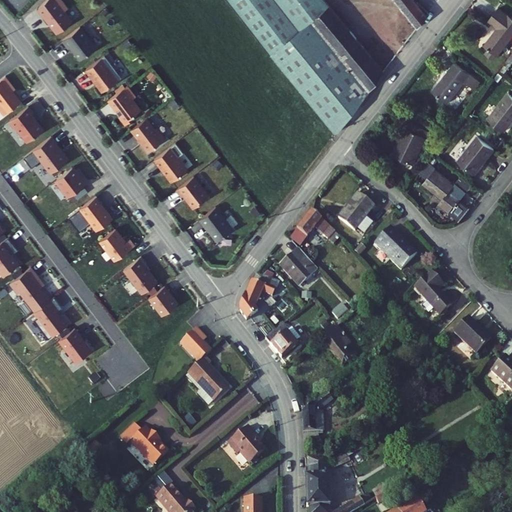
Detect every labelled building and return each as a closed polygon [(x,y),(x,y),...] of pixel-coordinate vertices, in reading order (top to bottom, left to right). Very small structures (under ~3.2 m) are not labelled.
[(72,15),(59,0),(57,0),(42,16),(51,27),(50,28),(60,41),(76,28),(68,18),(72,15)] [(330,0),(232,0),(271,50),(330,0)] [(389,67),(335,0),(330,0),(271,50),(338,136),(389,67)] [(403,0),(416,15),(427,4),(424,0),(403,0)] [(502,34),(497,40),(506,47),(508,49),(511,43),(511,22),(501,13),(491,25),(502,34)] [(100,55),(83,34),(66,48),(72,56),(74,54),(84,67),(100,55)] [(486,52),(481,59),(489,65),(495,58),(498,60),(506,47),(497,40),(493,37),(484,50),(486,52)] [(125,84),(108,62),(89,77),(106,99),(125,84)] [(448,63),(435,80),(451,93),(465,75),(448,63)] [(0,109),(5,117),(23,104),(15,94),(16,92),(7,79),(0,84),(0,109)] [(435,80),(432,85),(448,97),(451,93),(435,80)] [(139,103),(130,92),(111,107),(123,122),(122,124),(129,131),(137,125),(136,123),(144,117),(135,106),(139,103)] [(511,99),(494,121),(511,135),(511,132),(511,99)] [(19,129),(30,144),(46,133),(34,117),(35,116),(31,110),(12,123),(17,130),(19,129)] [(158,135),(150,124),(134,137),(151,158),(168,145),(160,134),(158,135)] [(407,131),(402,142),(418,156),(429,134),(415,128),(412,134),(407,131)] [(479,139),(460,163),(477,177),(496,152),(479,139)] [(402,142),(395,158),(413,166),(418,156),(402,142)] [(186,160),(179,150),(157,166),(175,189),(190,176),(181,164),(186,160)] [(61,182),(73,198),(88,187),(75,171),(61,182)] [(436,172),(423,187),(442,203),(439,207),(449,215),(455,207),(459,209),(470,195),(457,185),(455,187),(436,172)] [(212,203),(197,183),(180,197),(185,203),(187,202),(197,215),(212,203)] [(85,212),(101,234),(117,223),(105,207),(107,206),(101,199),(85,212)] [(362,199),(339,223),(354,237),(377,212),(362,199)] [(237,236),(219,213),(202,227),(208,234),(209,233),(221,248),(237,236)] [(314,222),(293,247),(306,256),(318,241),(329,250),(337,241),(314,222)] [(105,244),(120,264),(139,249),(134,242),(130,246),(120,233),(105,244)] [(391,234),(374,253),(403,280),(421,260),(408,249),(406,251),(396,242),(398,240),(391,234)] [(11,244),(0,252),(0,273),(5,281),(21,269),(14,260),(18,257),(14,251),(16,250),(11,244)] [(298,257),(285,268),(304,289),(317,277),(298,257)] [(26,298),(40,317),(55,306),(46,293),(48,291),(35,273),(14,288),(23,300),(26,298)] [(436,277),(419,294),(444,321),(456,309),(449,300),(446,303),(441,297),(449,290),(436,277)] [(242,311),(240,318),(246,330),(256,323),(254,320),(258,314),(255,312),(260,304),(272,310),(278,296),(264,288),(262,295),(254,290),(242,311)] [(157,302),(170,319),(184,308),(171,291),(157,302)] [(346,301),(325,315),(331,323),(352,309),(346,301)] [(40,326),(54,344),(74,330),(63,316),(67,313),(59,303),(55,306),(40,317),(44,322),(40,326)] [(472,324),(460,341),(483,358),(495,341),(472,324)] [(333,332),(320,343),(346,372),(359,361),(333,332)] [(81,334),(65,345),(81,367),(99,354),(93,345),(90,347),(81,334)] [(280,335),(261,351),(277,370),(296,354),(280,335)] [(205,337),(188,352),(207,373),(213,367),(221,360),(209,347),(213,345),(205,337)] [(511,362),(497,377),(511,390),(511,362)] [(219,373),(213,367),(207,373),(196,383),(222,411),(238,397),(218,375),(219,373)] [(330,396),(302,418),(304,439),(317,437),(316,421),(336,406),(330,396)] [(140,434),(124,448),(131,455),(134,452),(156,477),(172,463),(162,453),(160,450),(162,448),(157,441),(154,442),(150,437),(146,441),(140,434)] [(259,446),(249,435),(230,453),(240,464),(242,462),(252,473),(268,459),(257,447),(259,446)] [(333,463),(307,465),(308,487),(334,472),(333,463)] [(191,511),(176,495),(161,508),(164,511),(194,511),(193,510),(191,511)] [(391,511),(418,511),(412,501),(391,511)]
